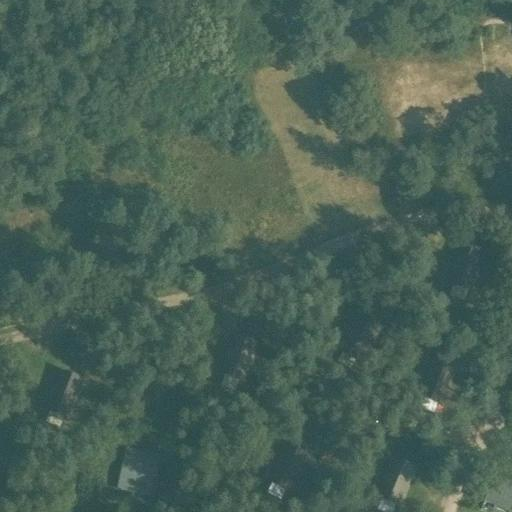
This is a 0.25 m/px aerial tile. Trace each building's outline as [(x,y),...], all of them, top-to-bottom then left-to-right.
[(470,290),(481,253),(460,247),(449,284),(470,290)] [(359,361),(380,327),(360,316),(340,350),(359,361)] [(242,381),(256,345),(236,337),(221,373),(242,381)] [(440,404),(454,367),(434,359),(420,397),(440,404)] [(67,418),(81,381),(61,374),(46,410),(67,418)] [(290,490),(306,456),(287,447),(270,481),(290,490)] [(152,488),(158,457),(126,449),(116,490),(134,494),(136,484),(152,488)] [(398,506),(413,469),(393,461),(379,497),(398,506)] [(511,489),(510,488),(511,486),(491,478),(479,511),(480,511),(482,504),(492,508),(491,510),(497,511),(511,511),(511,489)]
